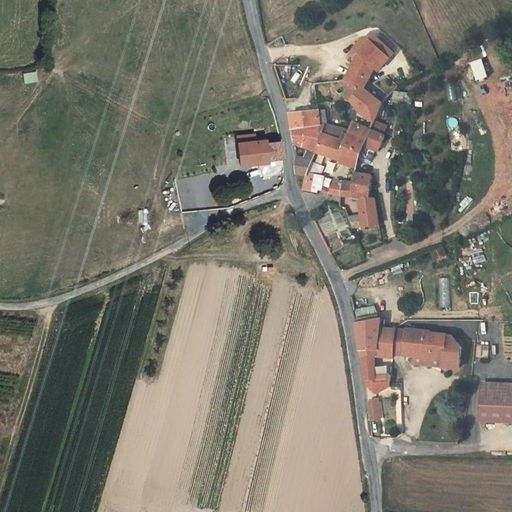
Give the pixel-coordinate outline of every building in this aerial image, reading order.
[(352,55),(358,58),(361,52),(371,41),(390,58),(395,53),(375,35),(365,37),(355,48),(352,55)] [(358,58),(347,78),(365,88),(377,67),(380,70),(390,58),(371,41),(361,52),(358,58)] [(478,82),(491,77),(484,58),(471,63),(478,82)] [(389,79),(394,83),(399,78),(394,74),(389,79)] [(348,97),(346,77),(337,79),(341,97),(348,97)] [(347,78),(346,77),(348,97),(360,101),(359,108),(369,116),(364,125),(373,128),(377,120),(385,101),(374,93),(365,88),(347,78)] [(321,107),(295,112),(296,126),(324,127),(323,123),(321,107)] [(377,120),(373,128),(381,133),(385,124),(377,120)] [(353,130),(349,142),(343,160),(342,164),(358,167),(360,157),(369,161),(377,145),(381,147),(386,135),(381,133),(373,128),(364,125),(356,122),(353,130)] [(329,138),(349,142),(353,130),(323,123),(324,127),(325,142),(329,138)] [(313,142),(325,142),(324,127),(296,126),(297,134),(297,141),(313,142)] [(329,138),(325,142),(318,155),(311,170),(306,188),(320,190),(323,186),(326,186),(329,175),(324,174),(327,157),(343,160),(349,142),(329,138)] [(278,150),(277,143),(258,144),(258,141),(242,142),(243,151),(236,151),(237,162),(279,157),(278,150)] [(312,154),(318,155),(325,142),(313,142),(312,154)] [(312,154),(299,154),(301,170),(311,170),(318,155),(312,154)] [(365,213),(368,226),(383,224),(378,197),(373,195),(373,172),(357,171),(356,181),(346,182),(345,191),(344,193),(362,197),(365,213)] [(339,182),(337,189),(345,191),(346,182),(339,182)] [(351,215),(357,228),(368,226),(365,213),(351,215)] [(445,243),(433,247),(436,256),(447,251),(445,243)] [(393,357),(394,354),(395,330),(381,329),(380,318),(357,324),(358,327),(361,341),(363,353),(378,355),(393,357)] [(407,331),(406,355),(414,355),(414,364),(459,367),(462,346),(453,338),(447,338),(447,336),(430,335),(430,331),(407,329),(407,331)] [(395,330),(394,354),(406,355),(407,331),(395,330)] [(380,389),(392,384),(392,375),(377,375),(378,355),(363,353),(364,358),(366,377),(367,380),(380,389)] [(483,421),(491,421),(492,388),(483,388),(483,421)] [(491,421),(511,421),(511,388),(492,388),(491,421)] [(375,395),(370,402),(372,421),(372,424),(384,424),(380,395),(375,395)]
